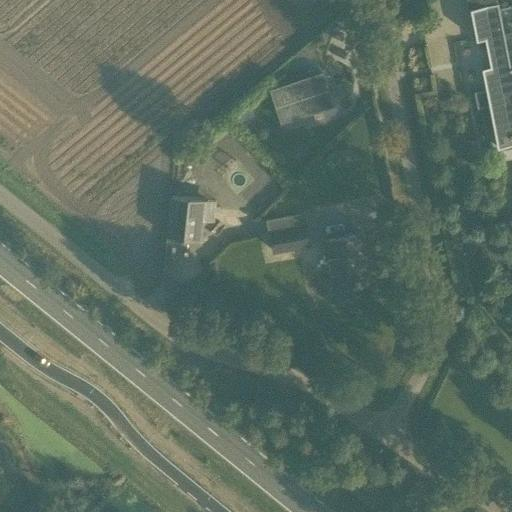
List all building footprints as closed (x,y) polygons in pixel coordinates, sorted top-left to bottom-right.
[(494,50),(497,65),(482,68),(487,89),(474,91),(478,108),(490,105),(498,148),(511,145),(511,68),(511,69),(506,40),(511,39),(511,31),(504,33),(498,3),(471,8),(477,40),(485,39),(488,52),(494,50)] [(327,141),(321,109),(274,118),(279,149),(327,141)] [(205,199),(172,196),(168,237),(201,240),(205,199)] [(306,227),(271,234),(274,251),(309,245),(306,227)] [(331,274),(317,276),(322,300),(329,305),(354,301),(351,286),(368,283),(362,252),(366,251),(362,234),(325,241),(331,274)] [(166,252),(165,278),(181,279),(182,253),(166,252)]
